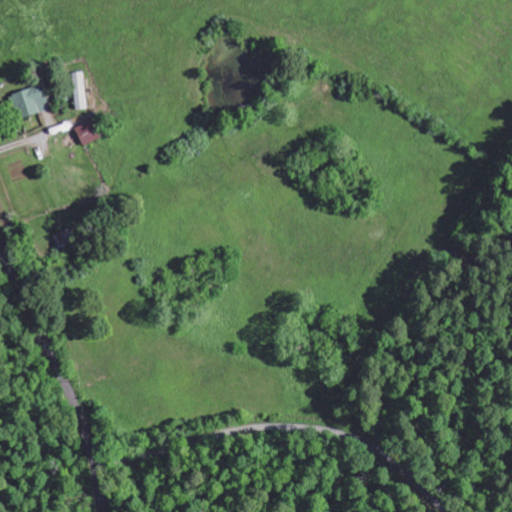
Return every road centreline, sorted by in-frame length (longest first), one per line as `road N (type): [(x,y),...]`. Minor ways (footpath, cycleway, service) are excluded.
road 1 (residential): [(93,469),(232,427),(319,430),(379,452),(450,511)]
road 2 (residential): [(96,511),(90,437),(0,239)]
